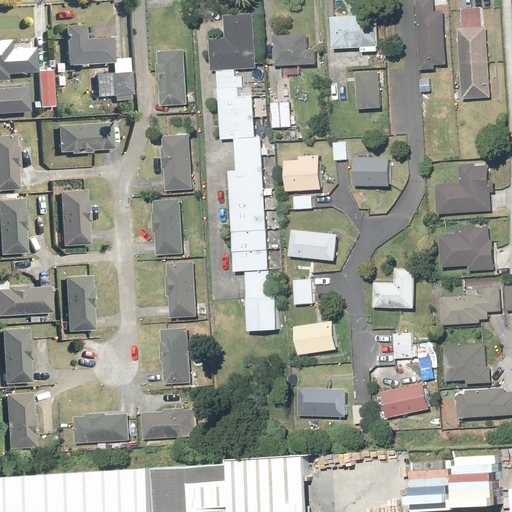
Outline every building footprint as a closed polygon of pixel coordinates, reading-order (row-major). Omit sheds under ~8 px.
[(416,0),(422,73),(436,72),(436,68),(449,67),(445,12),(436,12),(434,0),(416,0)] [(461,9),(463,28),(459,28),(463,100),(493,98),(488,26),(483,26),(482,7),(461,9)] [(212,72),(217,72),(219,99),(222,141),(256,139),(253,97),(242,97),(241,89),(245,89),(244,78),(236,78),(236,71),(258,69),(256,41),(254,13),(225,15),(226,39),(210,40),(212,72)] [(379,16),(332,18),(333,50),(380,49),(379,16)] [(110,38),(84,39),(83,25),(62,26),(64,47),(65,66),(112,63),(110,38)] [(274,37),(275,68),(317,66),(317,50),(309,51),(308,35),(274,37)] [(34,73),(33,48),(9,49),(8,39),(0,39),(0,80),(4,80),(4,75),(34,73)] [(186,51),(158,52),(162,107),(189,106),(186,51)] [(36,70),(38,107),(53,107),(51,70),(36,70)] [(129,72),(94,74),(95,97),(113,96),(113,101),(130,100),(130,95),(131,95),(129,72)] [(380,73),(357,74),(359,111),(382,110),(380,73)] [(0,86),(0,111),(28,109),(26,84),(0,86)] [(292,128),(292,102),(271,102),(271,128),(292,128)] [(90,153),(90,151),(112,150),(111,122),(55,125),(57,153),(68,152),(69,154),(90,153)] [(17,146),(15,146),(14,135),(0,135),(0,190),(17,190),(16,167),(18,167),(17,146)] [(194,190),(190,135),(163,137),(167,192),(194,190)] [(269,272),(261,139),(235,141),(237,172),(230,173),(235,275),(250,274),(269,272)] [(349,162),(349,142),(335,142),(335,162),(349,162)] [(288,193),(322,191),(320,156),(300,157),(300,161),(286,162),(288,193)] [(392,158),(355,158),(355,188),(392,188),(392,158)] [(490,182),(489,167),(476,168),(476,165),(460,166),(461,184),(437,186),(439,215),(493,212),(491,194),(496,194),(495,182),(490,182)] [(85,189),(57,191),(61,246),(88,245),(85,189)] [(360,191),(351,197),(358,206),(367,201),(360,191)] [(295,196),(295,211),(314,211),(314,196),(295,196)] [(23,198),(0,199),(0,254),(26,253),(23,198)] [(181,200),(154,201),(157,257),(185,255),(181,200)] [(460,235),(441,237),(443,268),(470,266),(470,273),(496,272),(494,241),(491,241),(490,225),(460,227),(460,235)] [(339,236),(293,230),(290,258),(336,263),(339,236)] [(195,263),(167,264),(171,320),(198,319),(195,263)] [(396,269),(395,284),(375,284),(374,310),(415,311),(417,270),(396,269)] [(247,275),(249,334),(278,333),(277,298),(272,298),(271,274),(247,275)] [(90,276),(63,277),(67,332),(94,331),(90,276)] [(315,280),(294,280),(295,305),(315,305),(315,280)] [(48,287),(0,289),(0,315),(49,313),(48,287)] [(502,312),(501,288),(483,289),(484,295),(441,298),(443,327),(482,325),(482,321),(489,320),(489,313),(502,312)] [(335,322),(295,327),(299,356),(339,351),(335,322)] [(28,327),(0,328),(0,344),(2,384),(32,382),(28,327)] [(190,328),(161,330),(164,387),(193,385),(190,328)] [(413,334),(395,335),(397,360),(415,359),(413,334)] [(490,368),(487,368),(486,345),(445,348),(447,384),(468,382),(468,385),(491,384),(490,368)] [(425,384),(382,393),(387,420),(431,411),(425,384)] [(348,390),(297,389),(296,416),(348,417),(348,390)] [(511,392),(505,393),(505,390),(467,391),(467,396),(459,397),(460,420),(511,417),(511,392)] [(32,393),(2,395),(6,449),(35,447),(32,393)] [(354,406),(354,425),(369,425),(369,405),(354,406)] [(197,410),(142,414),(144,442),(198,439),(197,410)] [(129,414),(75,418),(77,446),(131,442),(129,414)] [(154,511),(308,511),(306,458),(152,467),(154,511)] [(154,511),(152,467),(0,477),(0,511),(154,511)]
